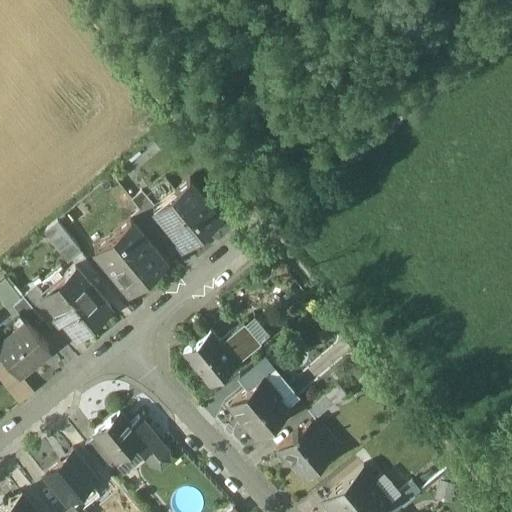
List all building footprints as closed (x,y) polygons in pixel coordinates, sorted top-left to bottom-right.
[(153,205),(151,206),(174,234),(183,246),(221,215),(189,176),(153,205)] [(153,205),(141,190),(131,198),(139,209),(166,241),(174,234),(151,206),(153,205)] [(166,241),(139,209),(130,216),(157,248),(166,241)] [(157,248),(130,216),(94,246),(129,289),(166,259),(157,248)] [(81,247),(57,219),(44,230),(67,258),(81,247)] [(110,304),(74,260),(65,269),(61,263),(37,283),(57,308),(54,311),(60,317),(63,315),(72,328),(96,308),(99,313),(110,304)] [(6,273),(0,278),(0,296),(8,307),(24,294),(6,273)] [(37,283),(24,294),(43,318),(50,326),(60,317),(54,311),(57,308),(37,283)] [(43,318),(24,294),(13,303),(18,309),(26,318),(27,317),(34,325),(43,318)] [(18,309),(0,323),(0,337),(1,338),(26,318),(18,309)] [(34,325),(27,317),(26,318),(1,338),(0,338),(0,346),(1,348),(19,370),(50,344),(34,325)] [(219,341),(208,328),(184,347),(211,380),(235,361),(219,341)] [(245,352),(229,333),(219,341),(235,361),(245,352)] [(263,373),(229,402),(254,433),(289,404),(287,402),(282,406),(275,397),(280,393),(278,391),(263,373)] [(283,387),(278,391),(280,393),(275,397),(282,406),(287,402),(289,404),(294,400),(283,387)] [(324,392),(307,405),(316,415),(332,402),(324,392)] [(138,416),(128,424),(118,411),(92,432),(94,434),(110,454),(114,459),(133,443),(141,452),(157,440),(138,416)] [(332,450),(308,421),(299,428),(297,427),(292,431),(294,432),(280,443),(290,455),(288,457),(302,475),(332,450)] [(110,454),(94,434),(85,443),(100,462),(110,454)] [(157,440),(141,452),(149,462),(159,465),(166,459),(165,449),(157,440)] [(94,476),(71,448),(44,470),(66,498),(86,482),(94,476)] [(371,511),(386,499),(371,480),(374,478),(373,477),(362,464),(322,498),(331,509),(336,504),(342,511),(371,511)] [(396,491),(380,471),(373,477),(374,478),(371,480),(386,499),(396,491)] [(372,511),(391,511),(398,507),(418,490),(411,480),(372,511)] [(435,497),(449,500),(453,483),(439,480),(435,497)] [(86,482),(66,498),(70,504),(75,511),(95,495),(86,482)] [(38,511),(21,491),(0,508),(0,511),(38,511)] [(470,511),(488,511),(481,503),(470,511)]
